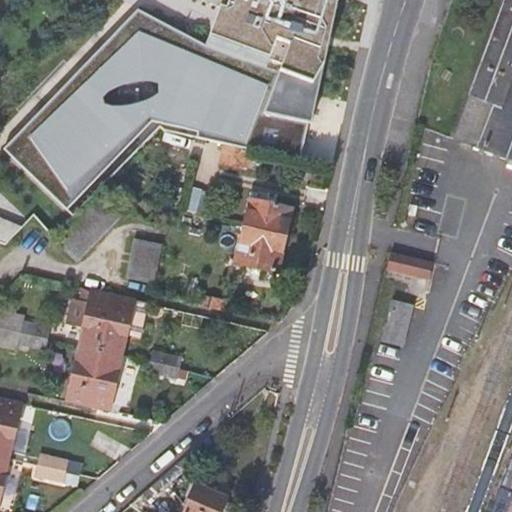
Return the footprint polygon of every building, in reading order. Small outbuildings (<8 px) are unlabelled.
[(260,153),(300,161),(308,123),(311,124),(313,115),(312,114),(336,0),(175,0),(217,16),(203,54),(135,18),(3,150),(66,211),(155,122),(164,131),(225,145),(260,153)] [(511,3),(510,2),(454,144),(511,166),(511,3)] [(258,158),(260,153),(225,145),(222,162),(247,168),(250,157),(258,158)] [(118,214),(99,194),(53,241),(73,260),(118,214)] [(137,205),(139,211),(143,215),(147,217),(152,216),(156,213),(159,209),(158,203),(155,197),(150,195),(144,196),(139,200),(137,205)] [(251,199),(245,227),(286,236),(292,209),(251,199)] [(0,218),(0,227),(16,234),(22,227),(0,218)] [(0,227),(0,242),(5,245),(16,234),(0,227)] [(284,241),(286,236),(245,227),(244,231),(284,241)] [(277,272),(284,241),(244,231),(236,262),(277,272)] [(126,278),(152,283),(160,245),(134,240),(126,278)] [(426,282),(432,264),(389,251),(384,269),(426,282)] [(129,301),(78,291),(75,302),(68,301),(63,325),(78,329),(74,346),(118,355),(129,301)] [(193,297),(192,303),(226,310),(226,305),(221,304),(222,300),(199,295),(198,298),(193,297)] [(403,348),(413,306),(391,301),(380,342),(403,348)] [(19,319),(0,315),(0,330),(16,333),(28,336),(43,339),(45,329),(18,323),(19,319)] [(13,345),(16,333),(0,330),(0,349),(12,352),(13,345)] [(13,345),(26,348),(28,336),(16,333),(13,345)] [(40,351),(43,339),(28,336),(26,348),(40,351)] [(106,409),(118,355),(74,346),(63,400),(106,409)] [(166,355),(152,352),(150,362),(164,364),(166,355)] [(203,363),(166,355),(164,364),(201,372),(203,363)] [(164,364),(150,362),(147,374),(161,376),(164,364)] [(197,388),(201,372),(164,364),(161,376),(173,379),(172,383),(197,388)] [(17,403),(0,399),(0,456),(5,457),(17,403)] [(52,457),(37,453),(35,464),(49,467),(52,457)] [(198,464),(191,456),(139,497),(146,505),(198,464)] [(62,470),(64,459),(52,457),(49,467),(62,470)] [(49,467),(35,464),(32,476),(47,479),(49,467)] [(59,481),(62,470),(49,467),(47,479),(59,481)] [(185,511),(222,511),(227,499),(209,491),(211,485),(198,480),(185,511)]
